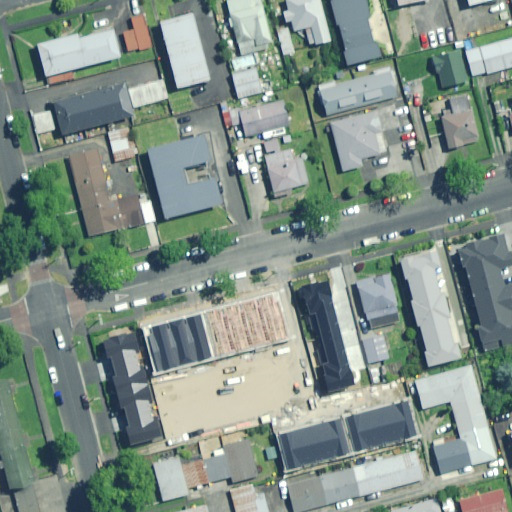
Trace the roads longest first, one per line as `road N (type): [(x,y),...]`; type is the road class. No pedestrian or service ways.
road 1 (residential): [(48,309),(511,187)]
road 2 (residential): [(48,309),(102,511)]
road 3 (residential): [(0,130),(48,309)]
